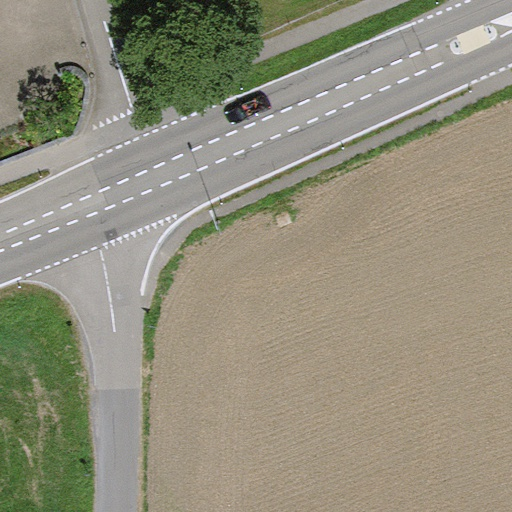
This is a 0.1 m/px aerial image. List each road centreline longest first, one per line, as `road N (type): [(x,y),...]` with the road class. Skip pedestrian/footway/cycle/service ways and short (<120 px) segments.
road 1 (tertiary): [(511,17),(151,172)]
road 2 (unclassified): [(117,511),(115,296),(87,196)]
road 3 (residential): [(151,172),(95,0)]
